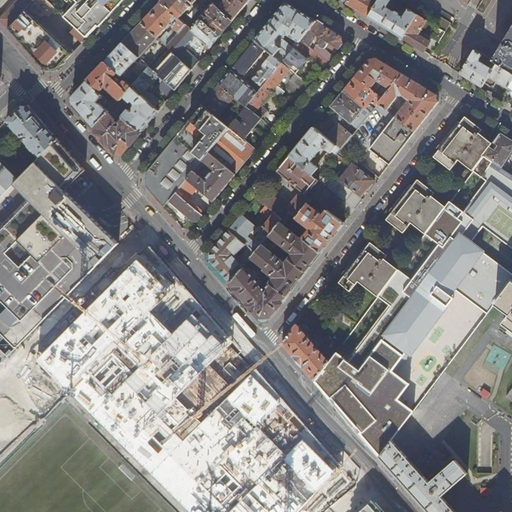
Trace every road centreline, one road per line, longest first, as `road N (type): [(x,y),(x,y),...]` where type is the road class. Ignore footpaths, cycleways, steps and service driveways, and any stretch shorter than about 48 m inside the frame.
road 1 (residential): [(458,96),(261,349)]
road 2 (residential): [(367,36),(186,264)]
road 3 (residential): [(117,184),(267,0)]
road 4 (secondary): [(405,511),(261,349)]
road 5 (residential): [(511,504),(505,496),(505,430),(484,412),(450,385),(419,427)]
road 6 (residential): [(50,101),(145,0)]
